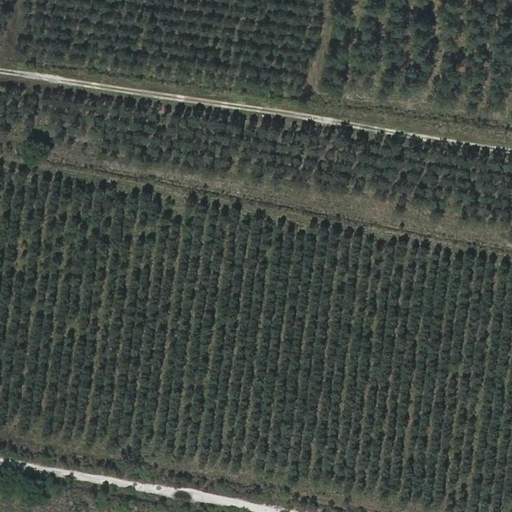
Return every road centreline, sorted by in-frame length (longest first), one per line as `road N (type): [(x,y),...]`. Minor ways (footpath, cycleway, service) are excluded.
road 1 (track): [(511,145),(0,72)]
road 2 (track): [(283,511),(0,461)]
